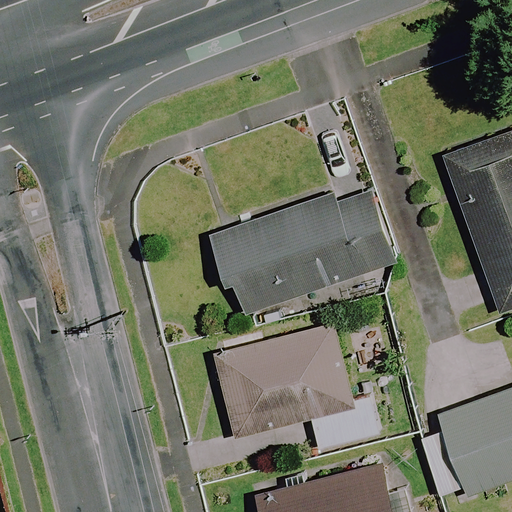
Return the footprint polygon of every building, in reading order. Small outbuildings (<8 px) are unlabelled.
[(511,309),(511,162),(456,182),(503,313),(511,309)] [(394,266),(369,188),(216,238),(242,316),(394,266)] [(352,396),(335,324),(219,352),(239,437),(315,419),(322,448),(383,434),(372,392),(352,396)] [(511,480),(511,392),(443,416),(471,495),(511,480)] [(286,474),(289,486),(259,494),(263,511),(396,511),(383,462),(318,479),(314,480),(311,467),(286,474)]
